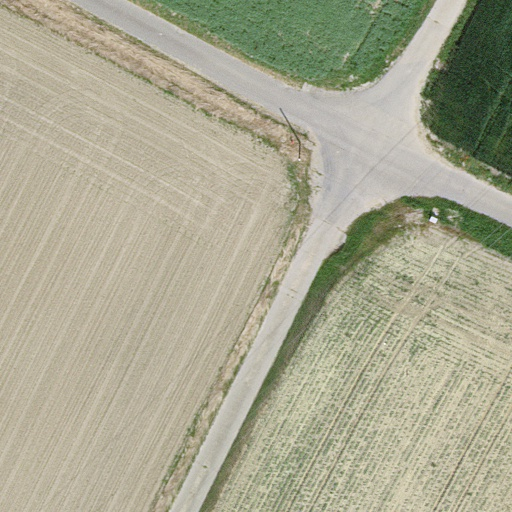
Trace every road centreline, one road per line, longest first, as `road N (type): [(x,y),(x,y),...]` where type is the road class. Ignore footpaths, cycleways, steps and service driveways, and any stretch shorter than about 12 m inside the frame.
road 1 (track): [(454,0),(188,511)]
road 2 (track): [(77,0),(367,155),(511,219)]
